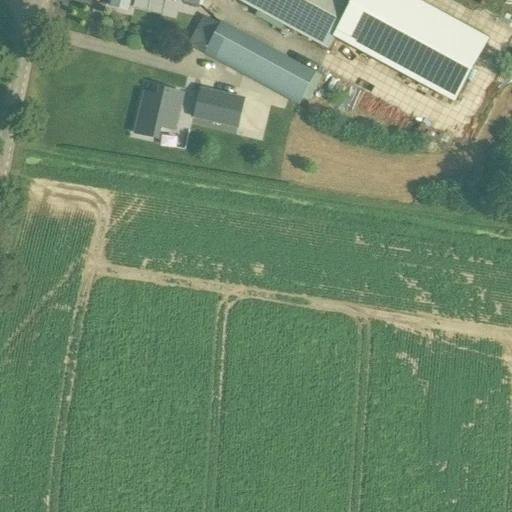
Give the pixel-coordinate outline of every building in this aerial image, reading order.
[(129,13),(132,0),(111,0),(110,8),(129,13)] [(236,0),(327,50),(333,39),(455,105),(490,40),(415,0),(236,0)] [(317,73),(222,22),(204,55),(299,107),(317,73)] [(142,91),(133,138),(160,143),(162,129),(178,132),(186,90),(159,85),(157,94),(142,91)] [(244,101),(217,94),(210,121),(238,128),(244,101)]
